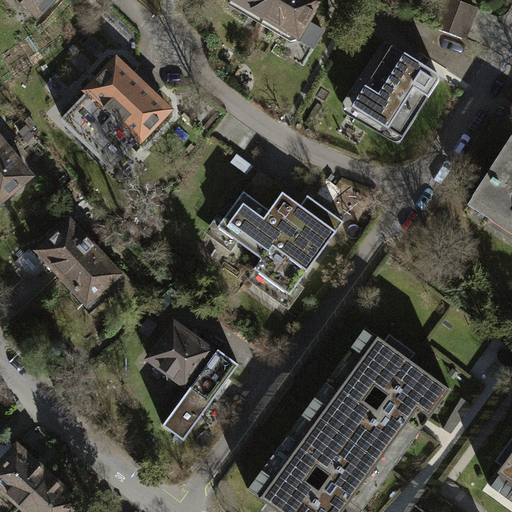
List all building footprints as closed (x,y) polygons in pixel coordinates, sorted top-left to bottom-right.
[(16,0),(36,18),(52,0),(16,0)] [(232,0),(231,4),(262,22),(275,0),(232,0)] [(319,0),(318,0),(275,0),(262,22),(290,39),(298,38),(319,0)] [(476,9),(453,0),(444,0),(434,26),(464,38),(476,9)] [(441,78),(391,47),(352,107),(403,139),(441,78)] [(85,94),(111,118),(143,84),(118,60),(85,94)] [(111,118),(136,141),(168,107),(143,84),(111,118)] [(511,137),(472,197),(511,223),(511,137)] [(7,149),(0,155),(0,197),(28,174),(7,149)] [(253,269),(291,296),(344,221),(307,195),(300,204),(281,191),(268,210),(242,191),(216,227),(260,258),(253,269)] [(38,251),(62,277),(94,247),(70,221),(38,251)] [(62,277),(94,311),(126,282),(94,247),(62,277)] [(173,324),(149,357),(168,371),(166,379),(177,386),(187,380),(209,351),(173,324)] [(306,409),(390,470),(450,388),(410,359),(415,352),(389,334),(384,341),(366,327),(306,409)] [(214,355),(209,351),(187,380),(191,383),(161,423),(182,438),(238,364),(218,350),(214,355)] [(359,511),(390,470),(306,409),(248,490),(265,502),(260,509),(264,511),(359,511)] [(19,504),(48,474),(17,444),(14,447),(4,437),(0,441),(0,492),(3,489),(19,504)] [(511,447),(485,485),(511,504),(511,447)] [(70,511),(79,502),(48,474),(19,504),(26,511),(70,511)]
